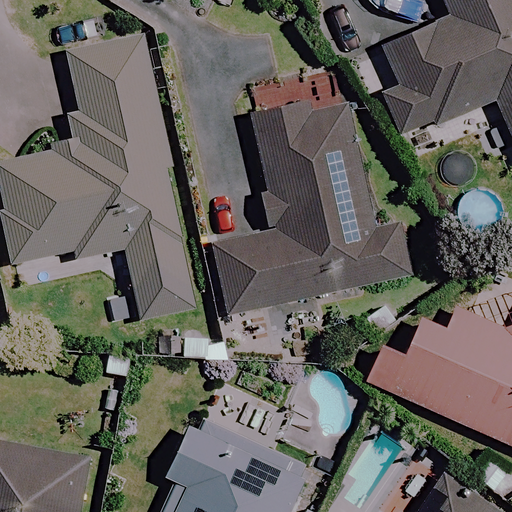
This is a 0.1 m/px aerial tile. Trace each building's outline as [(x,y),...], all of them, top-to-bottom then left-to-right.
[(511,0),(434,0),(442,20),(377,46),(395,90),(378,97),(395,140),(490,102),(511,156),(511,0)] [(183,288),(139,38),(62,52),(72,108),(57,111),(64,151),(0,162),(0,232),(6,265),(68,254),(69,261),(119,252),(127,298),(183,288)] [(310,115),(307,102),(245,116),(271,233),(206,248),(223,325),(404,285),(390,226),(367,231),(340,108),(310,115)] [(511,328),(508,337),(448,309),(438,331),(414,320),(398,356),(377,346),(361,381),(511,451),(511,328)] [(159,511),(283,511),(297,479),(176,429),(157,476),(172,482),(159,511)] [(71,511),(81,461),(0,446),(0,511),(71,511)] [(488,511),(436,476),(411,511),(488,511)]
